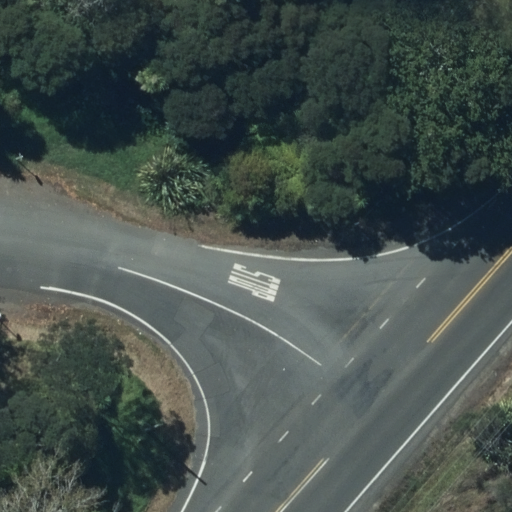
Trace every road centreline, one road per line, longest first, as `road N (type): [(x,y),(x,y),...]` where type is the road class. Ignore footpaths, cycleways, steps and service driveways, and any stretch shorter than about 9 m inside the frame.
road 1 (residential): [(0,246),(65,255),(167,285),(247,321),(375,410)]
road 2 (secondary): [(375,410),(511,251)]
road 3 (secondary): [(285,511),(375,410)]
